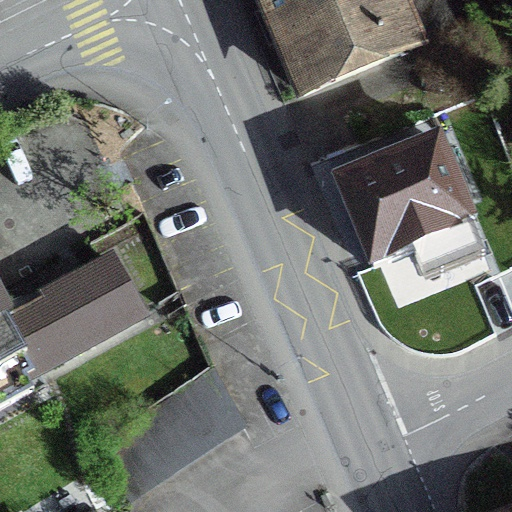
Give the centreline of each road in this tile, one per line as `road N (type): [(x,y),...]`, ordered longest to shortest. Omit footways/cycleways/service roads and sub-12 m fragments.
road 1 (tertiary): [(178,0),(375,452)]
road 2 (residential): [(0,67),(141,0)]
road 3 (residential): [(375,452),(511,381)]
